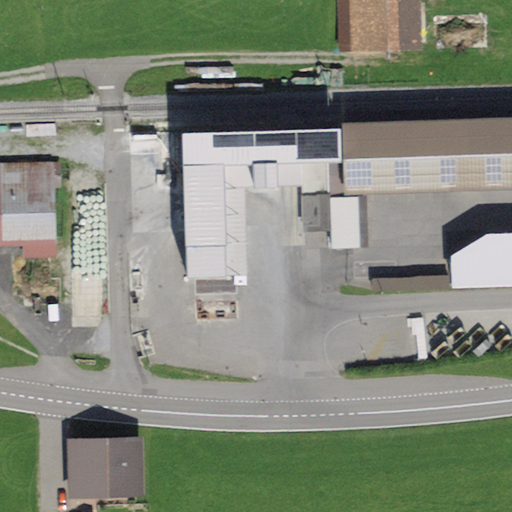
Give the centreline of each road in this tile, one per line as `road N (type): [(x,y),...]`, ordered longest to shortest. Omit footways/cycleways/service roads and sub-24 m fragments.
road 1 (primary): [(511,401),(255,417),(0,394)]
road 2 (unknown): [(511,213),(377,233),(324,276),(303,328),(349,414)]
